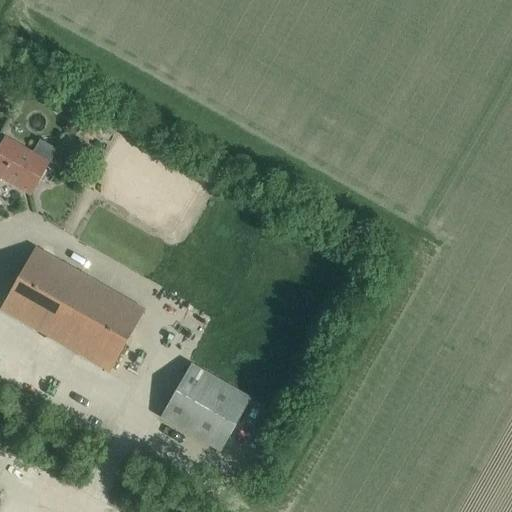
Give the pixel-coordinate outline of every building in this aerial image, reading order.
[(72,112),(65,126),(80,133),(87,119),(72,112)] [(102,132),(102,151),(122,151),(122,132),(102,132)] [(0,177),(29,194),(47,163),(5,138),(0,146),(0,177)] [(109,372),(144,310),(35,248),(0,310),(109,372)] [(220,452),(250,399),(190,364),(160,418),(220,452)]
